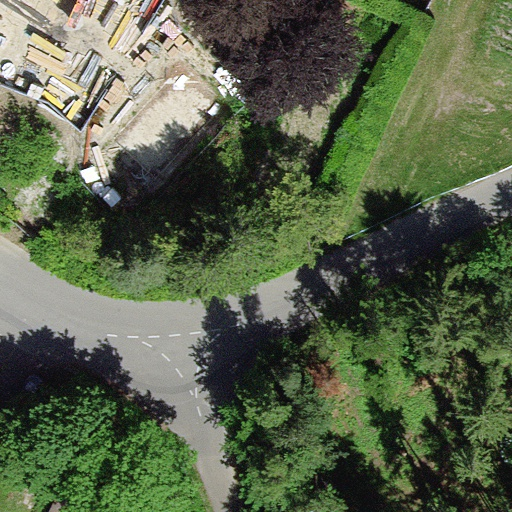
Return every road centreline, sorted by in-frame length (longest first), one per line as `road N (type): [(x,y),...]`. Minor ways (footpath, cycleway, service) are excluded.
road 1 (unclassified): [(185,338),(242,325),(511,197)]
road 2 (residential): [(0,274),(126,339),(185,338)]
road 3 (track): [(185,338),(230,511)]
